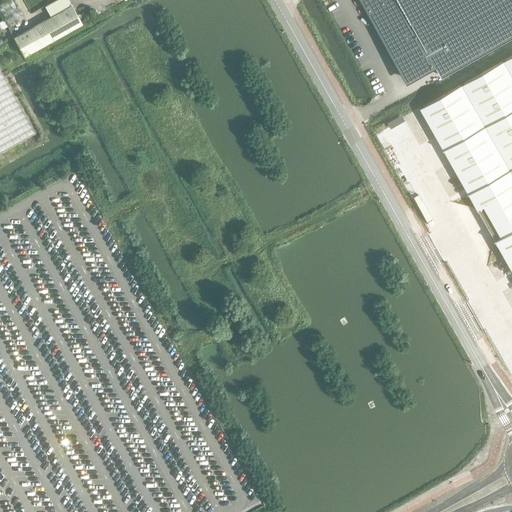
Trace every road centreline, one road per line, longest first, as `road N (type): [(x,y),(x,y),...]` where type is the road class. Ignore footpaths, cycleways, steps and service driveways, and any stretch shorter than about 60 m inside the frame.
road 1 (unclassified): [(495,390),(273,0)]
road 2 (unknown): [(223,511),(239,502),(239,491),(72,196),(43,196)]
road 3 (unknown): [(220,511),(43,196)]
road 4 (unknown): [(22,208),(190,511)]
road 5 (unknown): [(0,223),(160,511)]
road 6 (unknown): [(129,511),(0,277)]
road 7 (unknown): [(0,335),(96,511)]
road 8 (unknown): [(0,390),(65,511)]
